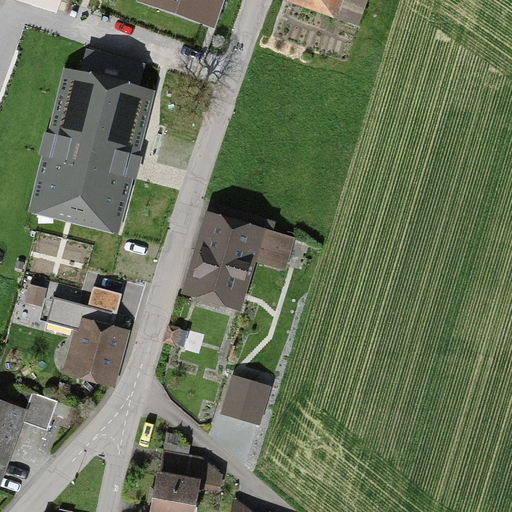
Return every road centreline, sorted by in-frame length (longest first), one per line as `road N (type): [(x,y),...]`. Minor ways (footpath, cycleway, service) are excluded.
road 1 (unclassified): [(234,63),(118,421)]
road 2 (residential): [(234,63),(49,0)]
road 3 (unclassified): [(118,421),(90,438),(25,511)]
